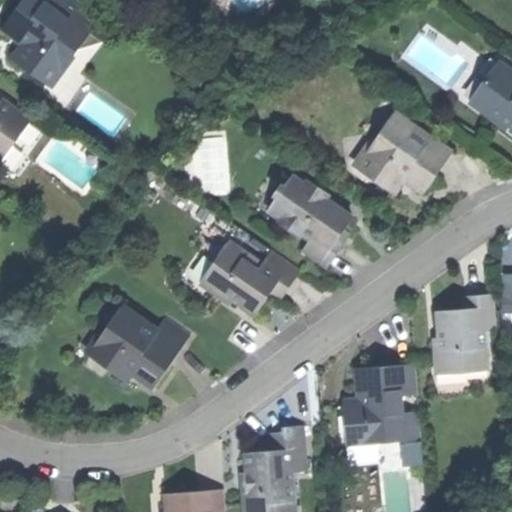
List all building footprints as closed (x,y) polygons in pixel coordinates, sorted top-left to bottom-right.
[(23,0),(22,1),(4,25),(17,35),(26,33),(29,43),(24,44),(15,56),(52,84),(78,48),(75,46),(77,44),(89,28),(87,27),(62,8),(68,0),(23,0)] [(97,13),(87,27),(89,28),(106,40),(115,27),(97,13)] [(77,44),(106,40),(89,28),(77,44)] [(501,63),(489,79),(495,83),(506,67),(501,63)] [(489,79),(472,104),(500,125),(504,120),(511,125),(511,71),(506,67),(495,83),(489,79)] [(0,154),(1,155),(12,140),(16,143),(33,120),(9,103),(4,110),(0,106),(0,102),(1,102),(0,101),(0,154)] [(397,111),(383,132),(389,136),(399,121),(413,130),(417,125),(397,111)] [(383,132),(360,165),(390,186),(400,172),(426,191),(440,170),(454,151),(417,125),(413,130),(399,121),(389,136),(383,132)] [(5,158),(16,143),(12,140),(1,155),(5,158)] [(293,177),(271,209),(283,217),(284,227),(296,235),(304,232),(313,238),(304,251),(329,267),(340,252),(348,240),(341,235),(353,217),(335,205),(332,209),(325,204),(327,201),(326,191),(313,183),(305,185),(293,177)] [(229,241),(201,282),(225,298),(230,290),(239,295),(236,299),(257,313),(265,300),(272,291),(281,297),(301,268),(270,247),(260,262),(229,241)] [(233,304),(236,299),(239,295),(230,290),(225,298),(233,304)] [(477,296),(466,297),(466,310),(441,311),(442,338),(448,338),(448,346),(438,346),(439,373),(489,371),(488,331),(497,331),(496,296),(477,296)] [(111,326),(92,354),(122,375),(128,366),(158,386),(174,362),(193,335),(168,318),(161,328),(130,307),(115,329),(111,326)] [(382,366),(360,367),(361,406),(349,406),(350,444),(380,443),(389,443),(389,435),(407,434),(407,440),(423,439),(422,412),(406,413),(405,391),(419,390),(418,365),(382,366)] [(275,432),(275,438),(307,436),(307,425),(287,426),(287,432),(275,432)] [(263,451),(250,452),(252,488),(248,488),(248,511),(297,511),(296,471),(309,470),(307,436),(275,438),(275,451),(263,451)] [(380,460),(380,443),(350,444),(351,461),(380,460)] [(195,491),(170,492),(170,511),(228,511),(228,490),(195,491)]
